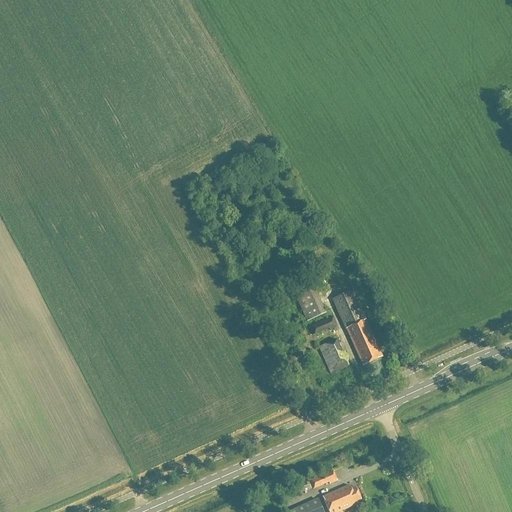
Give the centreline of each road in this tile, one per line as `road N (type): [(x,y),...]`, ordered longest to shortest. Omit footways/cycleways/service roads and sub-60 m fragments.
road 1 (secondary): [(144,511),(381,409)]
road 2 (secondary): [(381,409),(511,350)]
